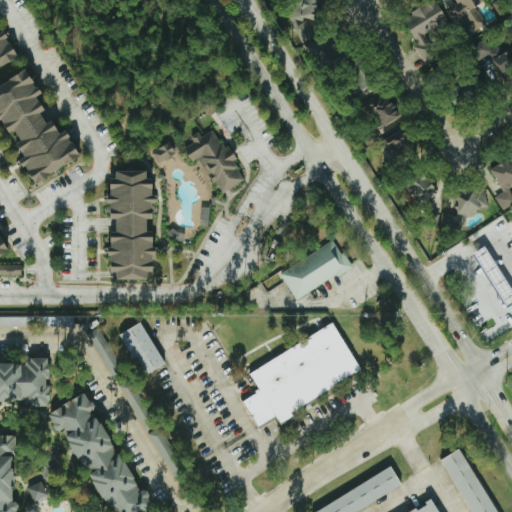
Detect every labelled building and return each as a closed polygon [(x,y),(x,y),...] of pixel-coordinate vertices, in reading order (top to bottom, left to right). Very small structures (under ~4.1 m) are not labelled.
[(299,43),(316,37),(311,24),(325,18),(318,0),(304,0),(307,6),(288,14),(299,43)] [(474,6),(484,0),(456,0),(458,2),(446,8),(454,23),(461,20),(469,34),(485,26),(474,6)] [(511,0),(496,0),(492,2),(497,14),(511,7),(511,0)] [(437,58),(425,35),(448,23),(437,2),(403,21),(426,64),(437,58)] [(84,156),(69,128),(62,132),(55,119),(49,122),(43,111),(47,109),(40,94),(43,93),(30,69),(0,84),(0,120),(4,118),(12,131),(17,128),(23,139),(19,141),(27,155),(24,157),(37,181),(84,156)] [(478,94),(469,80),(449,92),(458,107),(478,94)] [(380,128),(401,115),(385,90),(365,102),(380,128)] [(384,136),(388,149),(393,148),(397,158),(419,150),(411,126),(384,136)] [(220,194),(245,180),(215,128),(201,137),(198,132),(190,137),(194,142),(185,148),(192,161),(199,157),(220,194)] [(175,152),(168,141),(151,153),(159,164),(175,152)] [(511,203),(511,195),(507,187),(511,184),(511,157),(490,169),(503,192),(494,197),(501,210),(511,203)] [(159,201),(155,189),(155,177),(149,177),(149,170),(136,170),(112,177),(112,203),(113,205),(113,218),(118,218),(118,230),(112,232),(112,251),(113,257),(113,271),(120,271),(120,278),(150,278),(150,271),(157,269),(157,248),(156,244),(156,230),(150,230),(150,219),(156,217),(156,209),(154,202),(159,201)] [(410,179),(420,202),(437,195),(427,171),(410,179)] [(455,191),(458,213),(486,209),(483,187),(455,191)] [(209,207),(202,207),(201,226),(208,226),(209,207)] [(279,274),(296,301),(351,266),(334,239),(279,274)] [(507,307),(511,304),(511,287),(485,246),(473,253),(507,307)] [(0,265),(0,275),(22,275),(22,265),(0,265)] [(119,335),(143,375),(165,362),(141,322),(119,335)] [(249,371),(260,391),(244,400),(258,427),(277,416),(278,418),(362,373),(336,324),(249,371)] [(97,328),(85,335),(114,379),(125,372),(97,328)] [(0,363),(13,363),(13,365),(24,365),(24,361),(28,361),(28,357),(47,357),(47,363),(49,363),(49,378),(45,378),(46,386),(49,385),(49,399),(47,399),(47,404),(31,405),(31,402),(26,402),(26,398),(20,398),(20,400),(14,400),(14,401),(0,401),(0,363)] [(140,424),(151,417),(130,380),(119,386),(140,424)] [(48,415),(83,393),(89,401),(91,402),(94,405),(93,409),(88,413),(89,414),(91,413),(98,424),(99,423),(110,441),(108,442),(133,478),(132,479),(138,490),(136,491),(137,493),(141,490),(146,490),(148,494),(148,498),(152,506),(142,511),(107,511),(112,508),(112,507),(110,508),(107,503),(106,504),(102,498),(101,499),(90,481),(91,481),(88,474),(89,474),(83,465),(82,465),(78,460),(77,460),(67,443),(68,443),(64,436),(65,436),(62,431),(64,430),(63,428),(59,431),(55,430),(52,426),(53,423),(48,415)] [(175,479),(186,472),(159,427),(148,434),(175,479)] [(0,511),(15,511),(18,509),(18,505),(15,501),(12,501),(12,488),(13,489),(14,468),(12,468),(12,455),(14,455),(18,452),(18,448),(16,446),(15,435),(1,435),(1,436),(0,436),(0,511)] [(469,511),(438,460),(456,449),(494,511),(469,511)] [(313,511),(389,466),(400,484),(354,511),(313,511)] [(46,497),(41,482),(27,487),(32,501),(46,497)] [(403,511),(426,498),(434,511),(403,511)]
